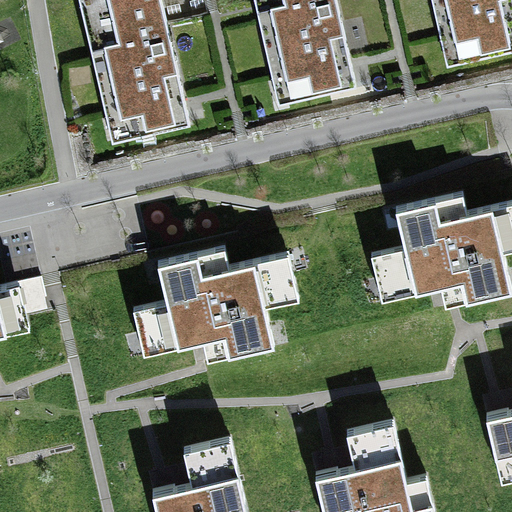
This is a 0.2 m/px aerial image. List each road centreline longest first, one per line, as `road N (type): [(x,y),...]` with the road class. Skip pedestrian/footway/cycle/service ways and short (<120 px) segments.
road 1 (residential): [(511,96),(71,194)]
road 2 (residential): [(35,0),(71,194)]
